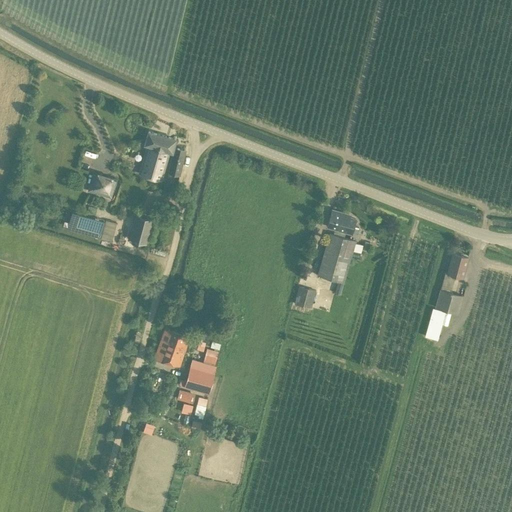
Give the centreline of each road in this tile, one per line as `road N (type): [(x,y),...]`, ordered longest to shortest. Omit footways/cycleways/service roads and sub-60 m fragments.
road 1 (unclassified): [(204,130),(103,511)]
road 2 (tertiary): [(204,130),(475,232),(511,238)]
road 3 (tertiary): [(0,31),(204,130)]
